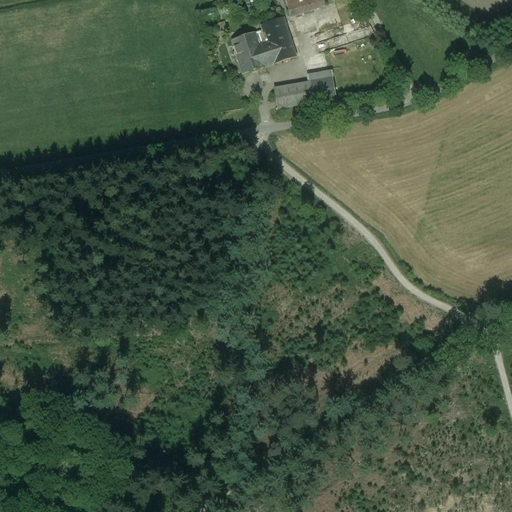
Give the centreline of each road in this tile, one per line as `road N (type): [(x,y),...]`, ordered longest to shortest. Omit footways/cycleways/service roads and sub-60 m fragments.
road 1 (unclassified): [(0,177),(414,99)]
road 2 (track): [(203,511),(481,322)]
road 3 (track): [(481,322),(419,294),(372,239),(256,133)]
